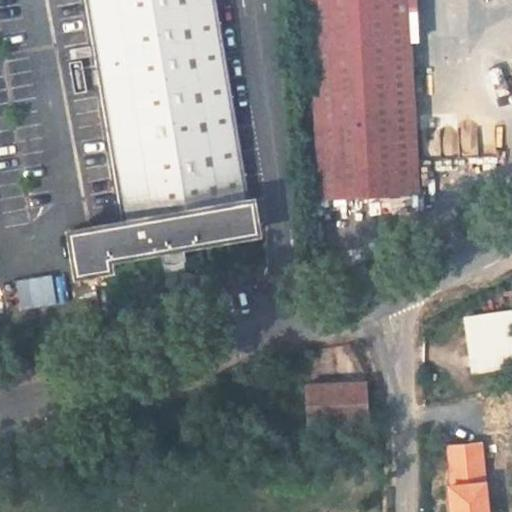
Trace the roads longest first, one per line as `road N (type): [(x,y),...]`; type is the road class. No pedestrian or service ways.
road 1 (residential): [(0,412),(389,295)]
road 2 (unknown): [(304,320),(262,0)]
road 3 (residential): [(393,511),(389,295)]
road 4 (unknown): [(0,261),(3,283),(34,274),(67,245),(67,161)]
road 5 (unknown): [(67,161),(37,0)]
road 6 (residential): [(389,295),(511,220)]
